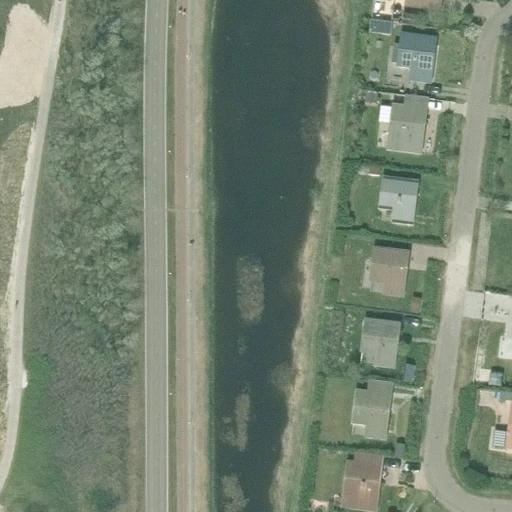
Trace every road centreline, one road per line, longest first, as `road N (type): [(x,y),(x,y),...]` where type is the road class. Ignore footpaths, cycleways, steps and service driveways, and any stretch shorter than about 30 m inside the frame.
road 1 (residential): [(511,14),(492,32),(478,72),(435,428),(434,477),(447,499),(475,511)]
road 2 (tertiary): [(156,511),(156,0)]
